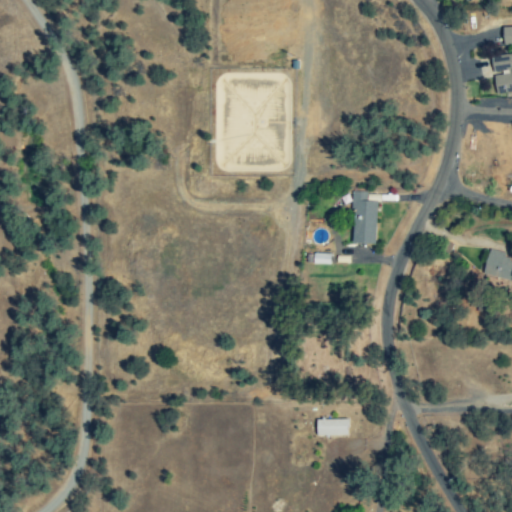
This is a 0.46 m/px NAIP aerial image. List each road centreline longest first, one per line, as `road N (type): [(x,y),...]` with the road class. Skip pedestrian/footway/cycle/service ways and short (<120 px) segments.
road 1 (residential): [(461,511),(406,407),(387,333),(396,276),(447,165),(456,116),(450,54),(418,0)]
road 2 (residential): [(23,0),(72,90),(80,461),(46,511)]
road 3 (residential): [(209,0),(221,63),(221,147),(186,248),(144,309),(138,349)]
